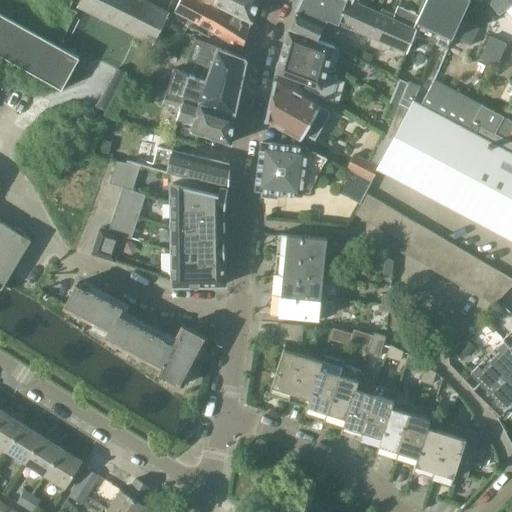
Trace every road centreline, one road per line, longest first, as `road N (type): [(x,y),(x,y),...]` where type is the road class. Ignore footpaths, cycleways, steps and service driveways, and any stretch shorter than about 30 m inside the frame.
road 1 (residential): [(236,321),(239,151),(286,0)]
road 2 (residential): [(0,361),(209,492)]
road 3 (residential): [(225,420),(291,441),(396,511)]
road 4 (residential): [(236,321),(177,308),(71,259)]
